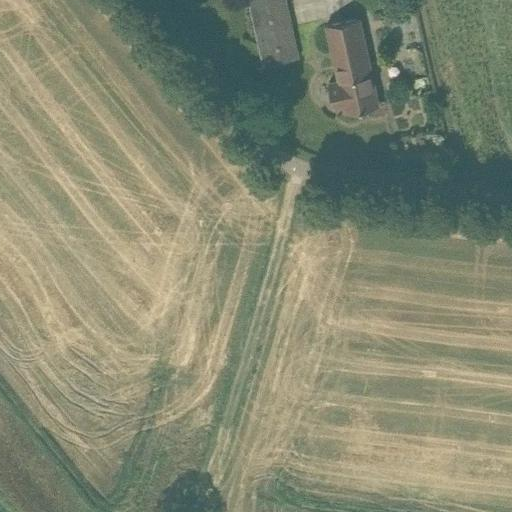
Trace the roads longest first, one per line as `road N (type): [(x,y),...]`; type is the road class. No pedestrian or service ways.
road 1 (unclassified): [(511,197),(338,175),(283,154),(149,0)]
road 2 (track): [(302,161),(200,511)]
